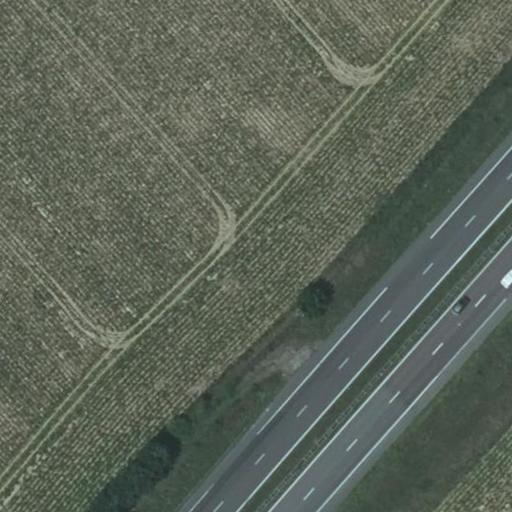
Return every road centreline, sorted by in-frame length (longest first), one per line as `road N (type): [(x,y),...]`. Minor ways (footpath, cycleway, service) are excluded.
road 1 (motorway): [(511,164),(200,511)]
road 2 (motorway): [(293,511),(511,263)]
